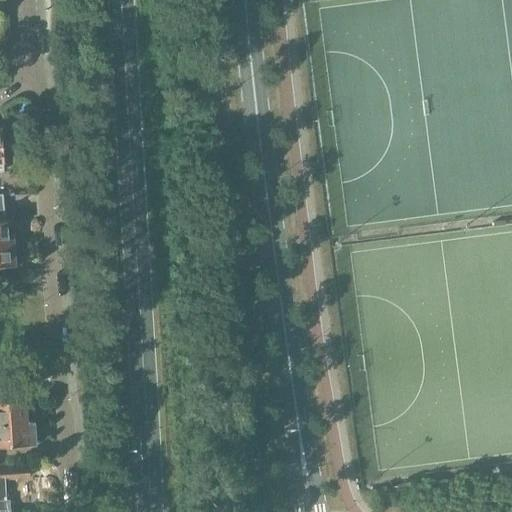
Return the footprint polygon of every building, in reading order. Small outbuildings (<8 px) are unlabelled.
[(0,220),(0,243),(16,242),(16,239),(11,239),(10,220),(0,220)] [(16,242),(0,243),(0,265),(1,266),(1,269),(12,268),(12,265),(13,265),(11,245),(16,245),(16,242)] [(0,422),(24,421),(23,399),(0,400),(0,422)] [(24,421),(0,422),(0,446),(33,444),(32,421),(24,421)] [(28,466),(0,468),(0,511),(9,511),(8,499),(5,500),(4,479),(28,477),(28,466)]
